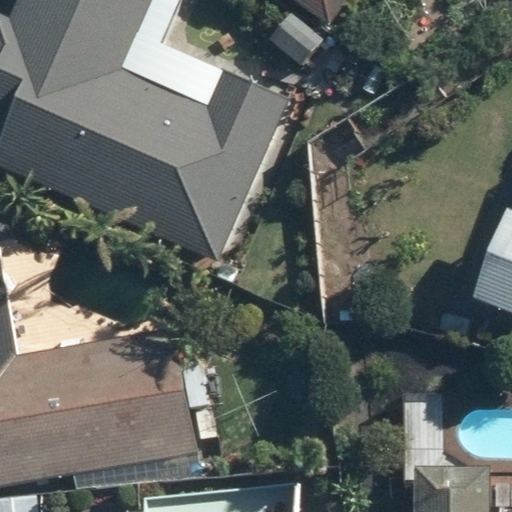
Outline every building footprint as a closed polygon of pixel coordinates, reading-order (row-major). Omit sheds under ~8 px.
[(122,78),(157,0),(18,0),(7,26),(0,23),(0,177),(216,274),(291,108),(217,74),(199,113),(122,78)] [(276,0),(323,32),(345,0),(276,0)] [(511,334),(511,232),(493,226),(461,316),(511,334)] [(203,363),(175,369),(168,336),(5,369),(0,342),(0,495),(192,458),(184,416),(212,410),(203,363)] [(488,511),(489,479),(409,477),(408,511),(488,511)] [(287,511),(288,493),(139,510),(138,511),(287,511)] [(39,511),(38,499),(0,504),(0,511),(39,511)]
